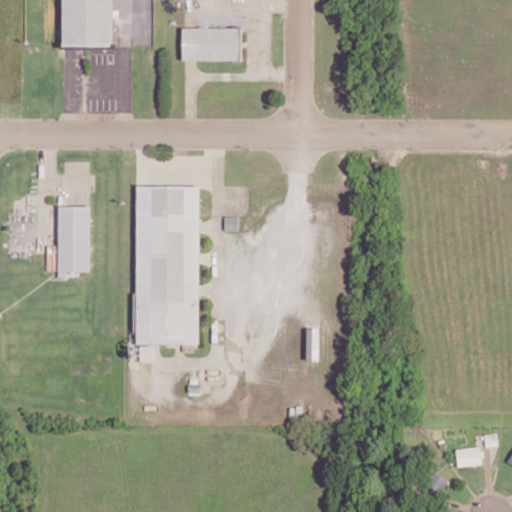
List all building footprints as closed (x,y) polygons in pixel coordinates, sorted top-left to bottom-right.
[(182,60),(239,59),(239,27),(182,28),(182,60)] [(199,344),(199,186),(135,186),(134,361),(151,361),(151,344),(199,344)] [(90,271),(90,206),(58,206),(58,277),(66,277),(66,270),(90,271)] [(237,216),(224,216),(224,231),(237,231),(237,216)] [(319,360),(318,328),(306,328),(306,360),(319,360)] [(457,466),(482,463),(480,446),(455,449),(457,466)] [(447,477),(431,471),(424,491),(440,497),(447,477)]
